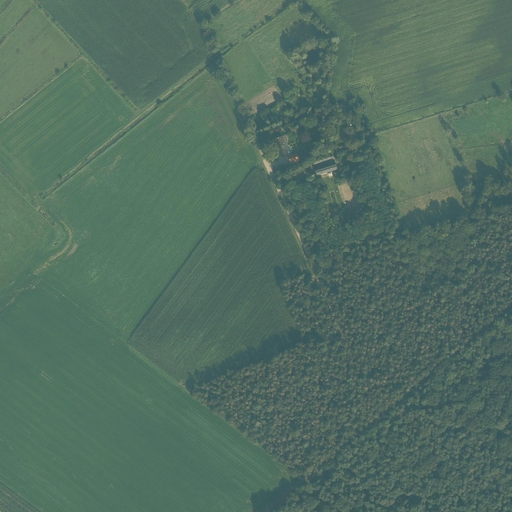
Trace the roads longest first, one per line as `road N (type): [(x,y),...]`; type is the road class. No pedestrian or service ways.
road 1 (track): [(511,209),(314,269),(382,418)]
road 2 (track): [(264,511),(511,304)]
road 3 (unknown): [(314,269),(257,149),(259,137),(283,124)]
